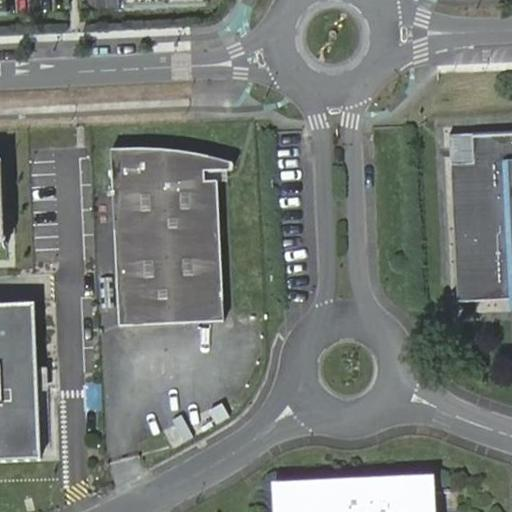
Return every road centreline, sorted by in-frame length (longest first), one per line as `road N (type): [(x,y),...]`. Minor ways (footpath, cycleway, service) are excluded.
road 1 (residential): [(0,76),(241,63),(274,52)]
road 2 (residential): [(307,91),(322,139),(329,285),(318,323)]
road 3 (residential): [(368,314),(360,91)]
road 4 (residential): [(139,508),(244,446),(305,388)]
road 5 (residential): [(511,432),(398,386)]
